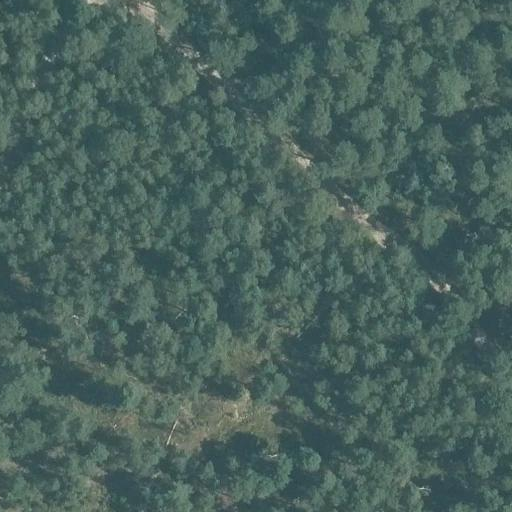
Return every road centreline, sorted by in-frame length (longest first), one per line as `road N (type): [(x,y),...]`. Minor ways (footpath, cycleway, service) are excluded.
road 1 (track): [(511,381),(436,278),(353,212),(137,0)]
road 2 (track): [(0,172),(36,85),(89,0)]
